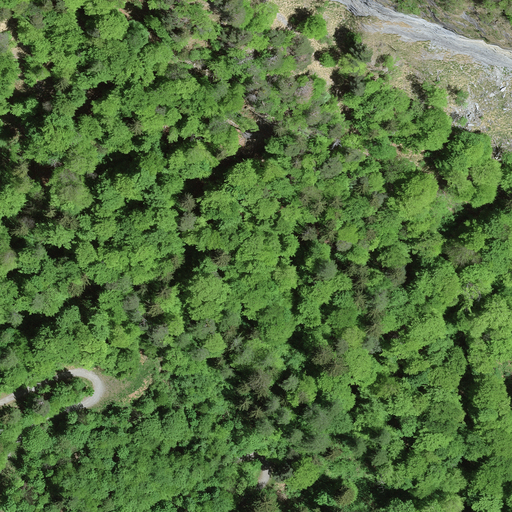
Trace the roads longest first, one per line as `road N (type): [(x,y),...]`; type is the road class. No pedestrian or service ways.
road 1 (track): [(0,463),(44,415),(96,399),(101,385),(95,371),(73,370),(0,403)]
road 2 (track): [(234,511),(270,473),(256,450),(148,492),(135,511)]
